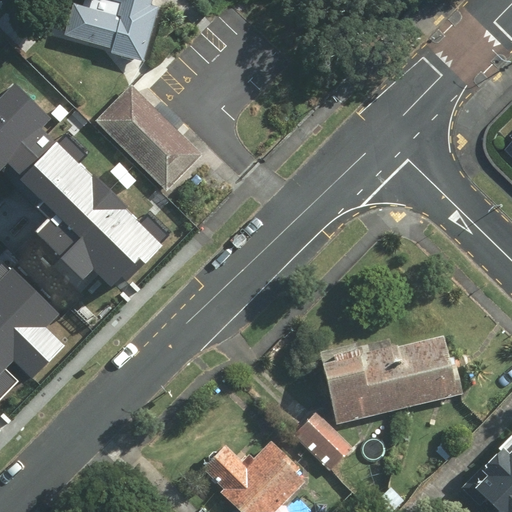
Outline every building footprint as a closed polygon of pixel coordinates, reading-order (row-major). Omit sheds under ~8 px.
[(72,0),(62,35),(111,49),(109,55),(138,64),(156,0),(72,0)] [(15,71),(0,86),(0,168),(9,159),(58,208),(41,225),(86,271),(96,260),(110,274),(120,265),(125,269),(166,228),(151,212),(141,222),(79,161),(91,150),(64,124),(58,130),(51,123),(59,114),(15,71)] [(133,85),(98,121),(170,192),(206,157),(133,85)] [(9,260),(0,268),(0,392),(18,374),(7,363),(14,355),(32,373),(64,341),(46,324),(59,310),(9,260)] [(322,363),(337,422),(464,389),(449,330),(326,362),(322,363)] [(295,434),(332,470),(355,446),(318,410),(295,434)] [(227,487),(223,490),(244,511),(279,511),(278,510),(310,479),(301,469),(304,466),(277,438),(251,463),(229,440),(205,463),(227,487)] [(511,511),(511,445),(508,442),(463,487),(482,506),(494,494),(511,511)] [(372,502),(381,511),(393,511),(407,499),(393,483),(372,502)]
